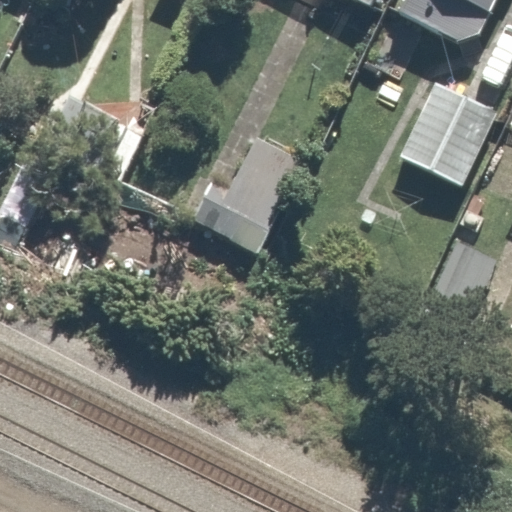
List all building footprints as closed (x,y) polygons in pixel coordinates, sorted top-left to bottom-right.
[(190,0),(210,10),(215,0),(190,0)] [(339,0),(375,19),(384,0),(339,0)] [(408,0),(398,20),(476,60),(506,0),(408,0)] [(494,114),(436,87),(400,162),(457,190),(494,114)] [(129,189),(149,134),(117,123),(97,178),(129,189)]
